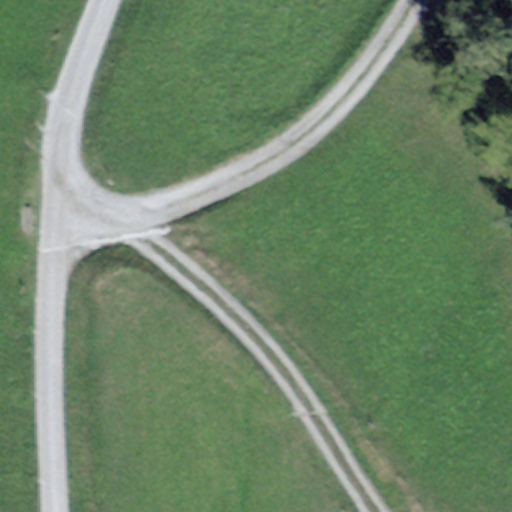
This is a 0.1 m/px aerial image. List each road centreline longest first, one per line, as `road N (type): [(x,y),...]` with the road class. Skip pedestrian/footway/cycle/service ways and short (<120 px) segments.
road 1 (track): [(60,213),(127,216),(281,153),(363,81),(414,0)]
road 2 (track): [(127,216),(236,315),(313,410),(380,511)]
road 3 (track): [(54,511),(49,278),(60,213)]
road 4 (track): [(60,213),(70,87),(101,0)]
